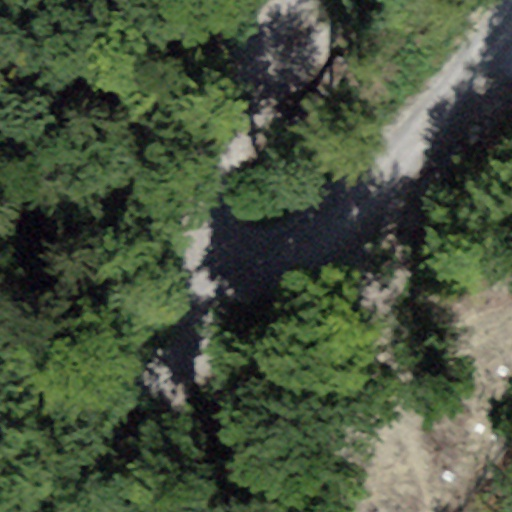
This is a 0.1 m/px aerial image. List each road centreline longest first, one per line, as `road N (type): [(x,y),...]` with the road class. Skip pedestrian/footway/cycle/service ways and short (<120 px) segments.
road 1 (track): [(0,498),(104,443),(132,418),(156,376),(292,0)]
road 2 (track): [(506,0),(313,242),(204,241)]
